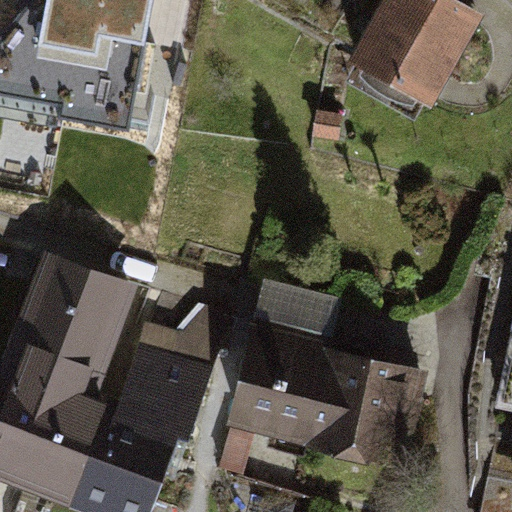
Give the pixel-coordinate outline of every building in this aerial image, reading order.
[(28,0),(0,36),(0,100),(135,126),(159,0),(28,0)] [(448,0),(389,0),(353,71),(434,114),(485,22),(448,0)] [(137,286),(52,260),(9,369),(27,375),(0,444),(0,485),(75,511),(158,511),(184,438),(195,444),(224,343),(133,314),(137,286)] [(339,308),(265,288),(232,429),(405,478),(433,374),(329,349),(339,308)] [(511,349),(499,410),(511,412),(511,349)]
